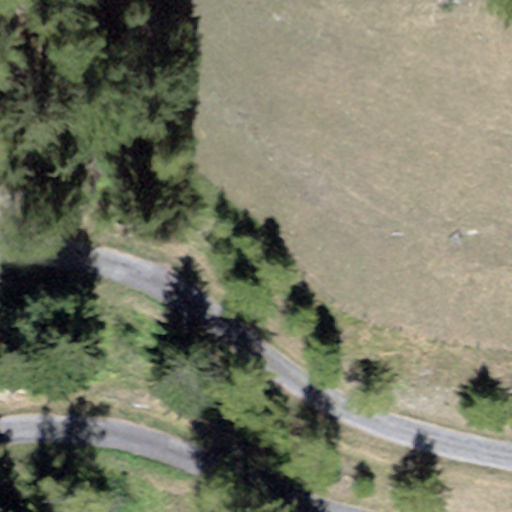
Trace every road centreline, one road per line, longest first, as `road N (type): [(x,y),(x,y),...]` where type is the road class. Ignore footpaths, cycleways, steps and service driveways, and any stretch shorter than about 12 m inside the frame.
road 1 (track): [(511,454),(359,415),(277,366),(198,301),(132,267),(0,242)]
road 2 (track): [(0,424),(54,422),(134,435),(320,511)]
